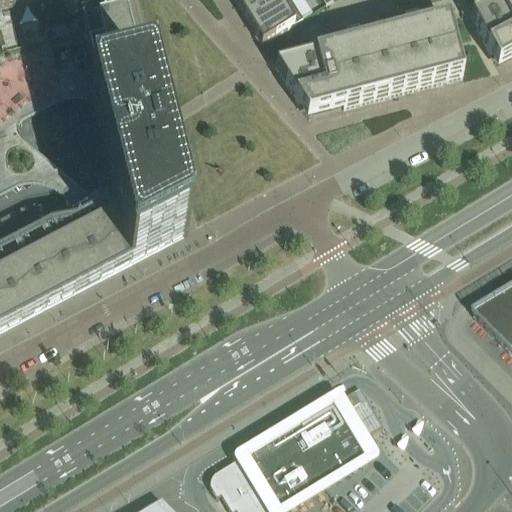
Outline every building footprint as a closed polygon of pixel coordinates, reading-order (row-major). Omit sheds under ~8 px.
[(8,0),(0,0),(0,18),(12,15),(8,0)] [(30,0),(8,0),(12,15),(33,10),(30,0)] [(52,0),(30,0),(33,10),(54,5),(52,0)] [(120,0),(96,0),(102,23),(103,23),(125,17),(120,0)] [(230,0),(237,11),(254,0),(230,0)] [(254,0),(237,11),(249,30),(290,5),(287,0),(254,0)] [(319,0),(325,9),(332,5),(329,0),(319,0)] [(261,49),(302,24),(290,5),(249,30),(261,49)] [(103,23),(102,23),(81,28),(87,49),(130,38),(125,17),(103,23)] [(511,21),(481,38),(478,31),(476,32),(489,58),(497,53),(503,65),(511,60),(511,21)] [(416,34),(418,40),(332,63),(330,57),(275,71),(297,108),(306,123),(343,113),(462,82),(447,26),(416,34)] [(136,60),(130,38),(87,49),(92,71),(136,60)] [(0,332),(127,266),(180,238),(181,237),(181,236),(144,91),(101,102),(86,106),(107,189),(0,245),(0,332)] [(511,298),(474,322),(511,359),(511,357),(511,298)] [(209,488),(209,493),(216,504),(221,502),(226,511),(287,511),(296,507),(299,511),(323,496),(321,492),(366,464),(363,458),(376,450),(370,439),(382,432),(359,393),(333,409),(332,408),(323,413),(322,412),(321,410),(314,415),(315,417),(316,418),(286,436),(284,433),(242,459),(243,462),(213,481),(211,484),(209,488)]
